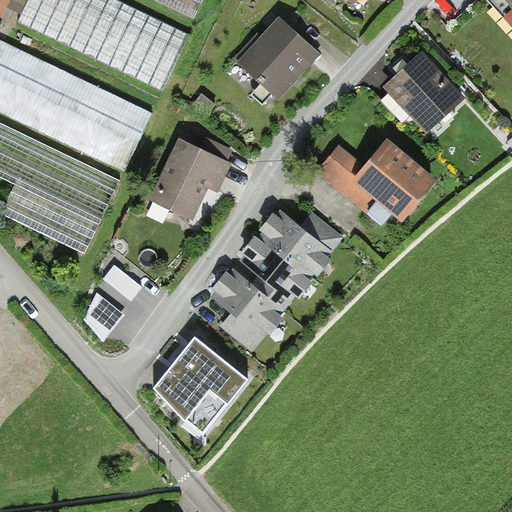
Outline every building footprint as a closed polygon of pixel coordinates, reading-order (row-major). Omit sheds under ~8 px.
[(0,0),(0,22),(9,0),(0,0)] [(25,0),(14,25),(158,93),(185,36),(109,0),(25,0)] [(151,0),(193,21),(203,0),(151,0)] [(511,0),(486,0),(511,28),(511,0)] [(237,63),(277,101),(322,54),(282,16),(237,63)] [(154,115),(0,43),(0,117),(126,176),(154,115)] [(402,72),(384,87),(391,94),(382,102),(400,123),(410,114),(426,133),(464,99),(423,53),(402,72)] [(203,100),(194,110),(204,120),(213,110),(203,100)] [(0,211),(0,212),(86,253),(120,181),(0,124),(0,176),(14,183),(0,211)] [(342,145),(320,172),(385,227),(393,218),(401,225),(439,180),(388,139),(365,165),(342,145)] [(181,144),(152,204),(192,223),(207,190),(217,195),(230,168),(181,144)] [(328,255),(343,236),(313,212),(301,226),(281,209),(276,215),(273,214),(260,230),(263,232),(261,235),(312,277),(314,274),(319,277),(333,259),(328,255)] [(245,255),(241,260),(260,276),(253,284),(285,311),(296,295),(300,298),(312,283),(309,280),(312,277),(261,235),(258,239),(255,236),(242,252),(245,255)] [(116,266),(106,279),(131,299),(142,287),(116,266)] [(218,291),(213,297),(231,313),(221,326),(252,351),(285,311),(253,284),(235,270),(231,275),(227,271),(214,287),(218,291)] [(123,313),(97,294),(85,319),(103,343),(123,313)] [(195,338),(155,388),(185,421),(203,435),(247,381),(195,338)]
